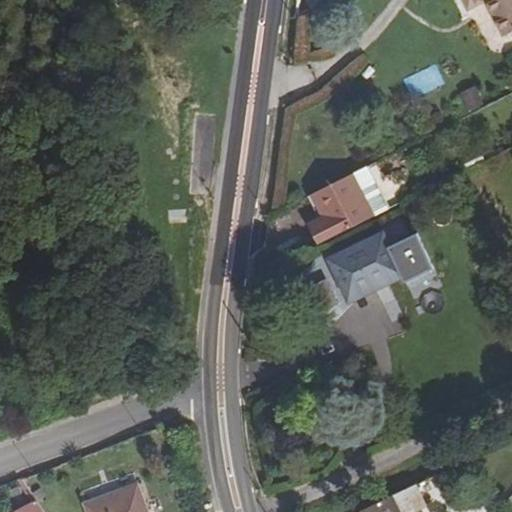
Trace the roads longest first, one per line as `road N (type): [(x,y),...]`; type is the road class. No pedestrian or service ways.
road 1 (tertiary): [(266,0),(224,292),(220,385)]
road 2 (residential): [(511,403),(281,511)]
road 3 (residential): [(220,385),(0,463)]
road 4 (tertiary): [(220,385),(239,511)]
